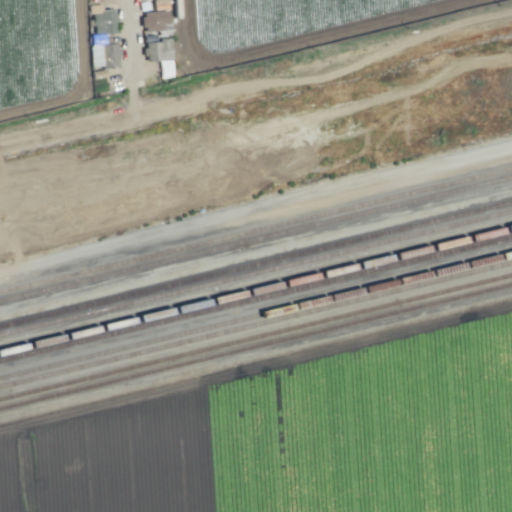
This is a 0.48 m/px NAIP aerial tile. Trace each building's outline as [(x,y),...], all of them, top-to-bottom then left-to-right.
[(115,32),(114,10),(91,10),(92,33),(115,32)] [(141,31),(165,30),(164,11),(141,11),(141,31)] [(169,39),(142,40),(143,61),(158,61),(159,77),(171,77),(169,39)] [(118,67),(116,43),(100,44),(101,68),(118,67)] [(90,63),(100,62),(97,45),(87,46),(90,63)]
